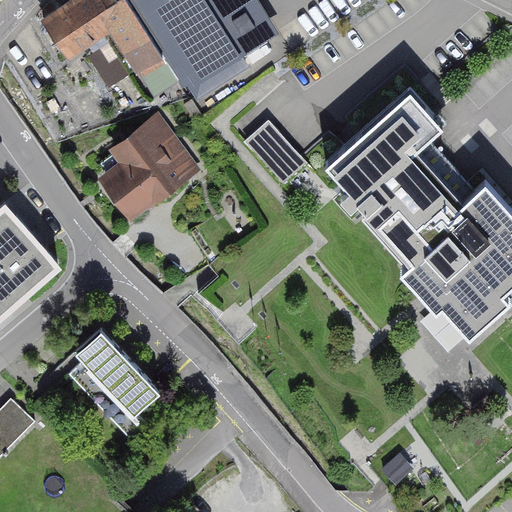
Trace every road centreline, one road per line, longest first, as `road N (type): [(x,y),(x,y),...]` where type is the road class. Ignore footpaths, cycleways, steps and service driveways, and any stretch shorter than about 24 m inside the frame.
road 1 (residential): [(111,262),(341,511)]
road 2 (residential): [(0,110),(111,262)]
road 3 (residential): [(0,358),(111,262)]
